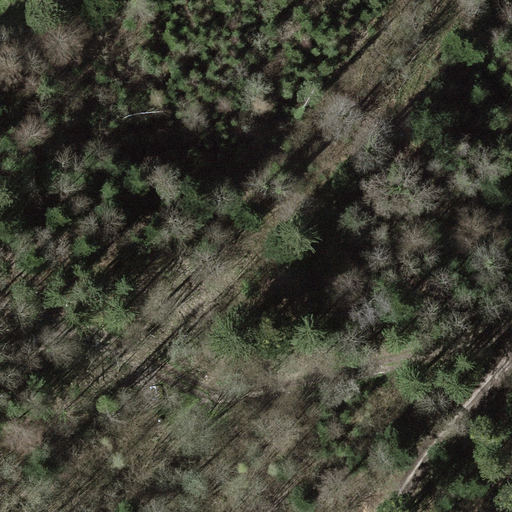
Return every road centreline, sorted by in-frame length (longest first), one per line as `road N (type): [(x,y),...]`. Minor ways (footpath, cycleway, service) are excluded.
road 1 (track): [(96,362),(200,395),(263,395),(511,333)]
road 2 (track): [(511,345),(388,511)]
